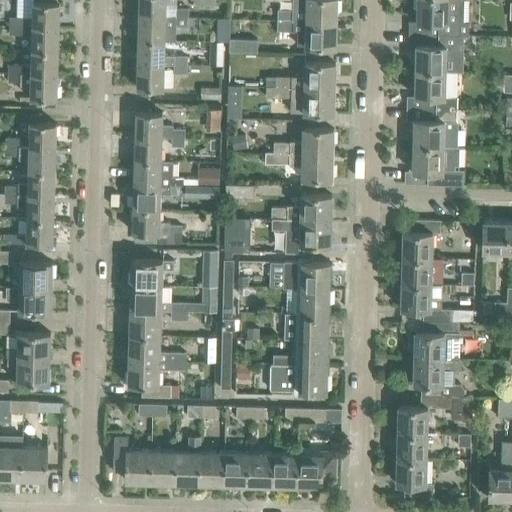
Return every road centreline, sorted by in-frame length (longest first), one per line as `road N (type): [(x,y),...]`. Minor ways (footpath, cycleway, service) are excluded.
road 1 (residential): [(85,511),(91,0)]
road 2 (residential): [(360,511),(367,195)]
road 3 (residential): [(367,195),(373,0)]
road 4 (residential): [(511,198),(367,195)]
